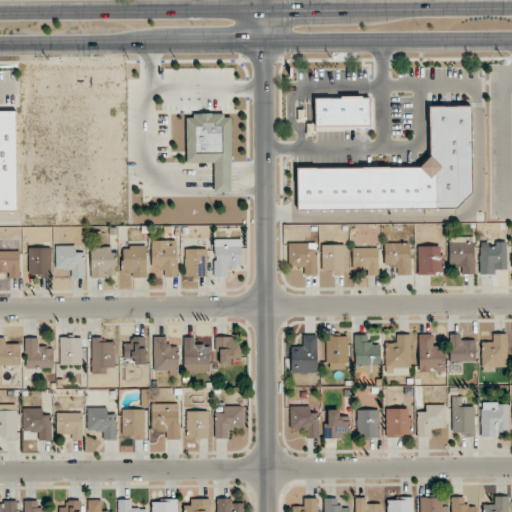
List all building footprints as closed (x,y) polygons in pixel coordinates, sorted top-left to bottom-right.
[(371,125),(370,95),(314,95),(314,125),(371,125)] [(297,209),(471,209),(471,105),(430,105),(430,166),(297,166),(297,209)] [(0,210),(17,210),(17,109),(0,109),(0,210)] [(233,113),(187,112),(186,162),(214,162),(214,191),(233,191),(233,113)] [(449,266),(461,266),(461,274),(474,274),(474,237),(449,237),(449,266)] [(215,277),(228,276),(228,269),(242,268),(242,239),(214,239),(215,277)] [(178,276),(177,240),(151,241),(152,276),(178,276)] [(480,274),(495,274),(495,270),(506,270),(507,242),(480,241),(480,274)] [(410,242),(384,243),(385,266),(397,266),(397,275),(410,274),(410,242)] [(316,243),(288,243),(288,267),(304,267),(304,275),(316,275),(316,243)] [(344,244),(321,245),(322,270),(332,270),(333,275),(345,275),(344,244)] [(76,246),(56,245),(55,269),(71,269),(71,278),(84,278),(84,252),(76,252),(76,246)] [(147,247),(123,246),(122,273),(133,273),(133,277),(146,277),(147,247)] [(441,246),(417,246),(418,274),(441,274),(441,246)] [(50,247),(28,248),(29,277),(50,277),(50,247)] [(91,277),(116,277),(115,247),(90,247),(91,277)] [(206,248),(185,249),(185,276),(207,276),(206,248)] [(367,275),(378,275),(378,248),(352,248),(352,268),(367,268),(367,275)] [(19,251),(0,250),(0,272),(9,272),(9,278),(20,278),(19,251)] [(506,333),(492,334),(493,342),(481,342),(482,369),(507,368),(506,333)] [(386,342),(385,369),(411,369),(412,335),(396,334),(396,342),(386,342)] [(419,372),(445,371),(445,347),(433,347),(433,334),(419,334),(419,372)] [(475,362),(476,340),(460,340),(461,334),(450,334),(449,361),(475,362)] [(317,335),(303,335),(302,346),(291,346),(291,372),(317,372),(317,335)] [(354,335),(355,372),(380,371),(380,344),(369,344),(369,335),(354,335)] [(124,359),(134,359),(134,364),(145,365),(146,337),(131,336),(131,343),(124,343),(124,359)] [(233,336),(216,337),(217,365),(231,365),(230,358),(240,358),(240,343),(234,343),(233,336)] [(347,336),(326,337),(327,369),(348,369),(347,336)] [(20,344),(5,343),(5,338),(0,337),(0,365),(20,365),(20,344)] [(39,347),(38,337),(25,338),(26,368),(53,367),(53,347),(39,347)] [(60,365),(82,365),(81,337),(60,338),(60,365)] [(91,337),(92,372),(114,371),(113,337),(91,337)] [(154,370),(179,370),(179,347),(169,347),(169,337),(153,337),(154,370)] [(183,372),(209,372),(210,345),(194,344),(194,337),(184,337),(183,372)] [(474,406),(462,406),(462,397),(452,396),(451,432),(464,432),(464,436),(474,437),(474,406)] [(178,403),(151,404),(152,430),(166,430),(167,440),(180,440),(178,403)] [(481,437),(497,437),(497,433),(508,433),(508,403),(481,403),(481,437)] [(16,404),(0,404),(0,436),(5,436),(5,440),(17,440),(16,404)] [(417,412),(417,437),(431,437),(431,428),(446,428),(446,404),(425,404),(425,412),(417,412)] [(215,413),(215,438),(228,438),(228,428),(243,428),(243,406),(224,406),(223,413),(215,413)] [(318,438),(318,413),(310,413),(310,406),(290,406),(290,429),(306,429),(306,438),(318,438)] [(108,407),(87,408),(88,431),(103,431),(103,440),(116,440),(116,414),(108,414),(108,407)] [(51,440),(51,414),(43,415),(43,408),(23,408),(23,432),(38,432),(38,440),(51,440)] [(408,408),(386,408),(386,437),(412,437),(412,418),(408,418),(408,408)] [(145,439),(145,409),(122,409),(122,435),(134,435),(134,440),(145,439)] [(342,439),(342,432),(349,432),(349,416),(339,416),(339,410),(328,409),(327,424),(324,424),(323,438),(342,439)] [(378,409),(356,410),(357,438),(379,438),(378,409)] [(186,441),(209,440),(209,411),(186,411),(186,441)] [(82,440),(82,412),(57,413),(57,435),(72,434),(72,440),(82,440)] [(483,504),(483,511),(508,511),(508,496),(494,496),(494,504),(483,504)] [(380,511),(381,503),(367,504),(367,497),(355,498),(355,511),(380,511)] [(412,511),(413,498),(387,497),(386,511),(412,511)] [(448,511),(448,506),(442,506),(442,498),(420,497),(419,511),(448,511)] [(451,511),(476,511),(476,506),(464,506),(464,497),(451,497),(451,511)] [(243,511),(244,503),(233,503),(233,499),(217,498),(217,511),(243,511)] [(317,511),(317,498),(303,498),(303,506),(292,506),(292,511),(317,511)] [(349,511),(350,506),(337,507),(337,498),(323,498),(323,511),(349,511)] [(207,511),(207,499),(191,499),(191,506),(184,506),(183,511),(207,511)] [(17,511),(18,501),(4,500),(4,504),(0,503),(0,511),(17,511)] [(50,511),(50,509),(37,509),(37,500),(24,501),(24,511),(50,511)] [(59,507),(58,511),(80,511),(80,500),(66,501),(66,507),(59,507)] [(113,511),(102,511),(102,500),(87,500),(87,511),(113,511)] [(177,511),(177,500),(151,500),(151,511),(177,511)]
